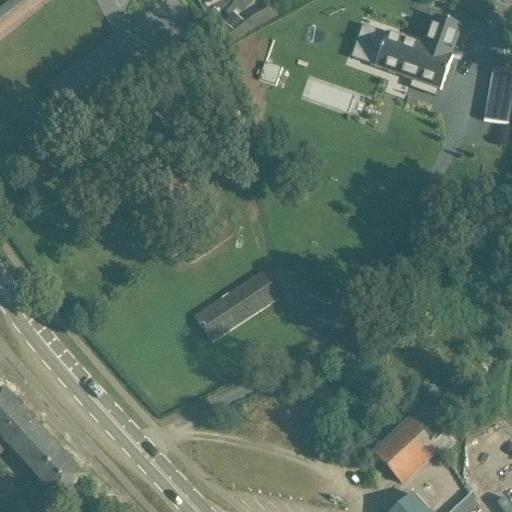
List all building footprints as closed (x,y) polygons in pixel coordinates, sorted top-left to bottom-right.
[(243,22),(232,14),(224,26),(235,33),(243,22)] [(386,35),(374,68),(376,69),(376,68),(413,81),(410,89),(435,97),(437,90),(441,91),(452,58),(451,58),(450,58),(460,29),(460,30),(461,28),(433,18),(433,20),(423,48),(388,36),(388,35),(386,35)] [(265,65),(259,82),(276,88),(282,71),(265,65)] [(488,95),(511,98),(511,76),(492,73),(488,95)] [(182,253),(189,264),(235,233),(220,210),(164,247),(172,259),(182,253)] [(464,282),(476,268),(453,248),(441,263),(464,282)] [(262,273),(211,307),(195,318),(212,344),(279,299),(262,273)] [(0,392),(0,443),(43,498),(73,474),(4,388),(0,392)] [(402,485),(409,478),(437,453),(431,447),(447,432),(425,408),(374,455),(402,485)] [(427,511),(412,496),(394,511),(427,511)] [(451,511),(471,511),(477,507),(469,497),(451,511)]
